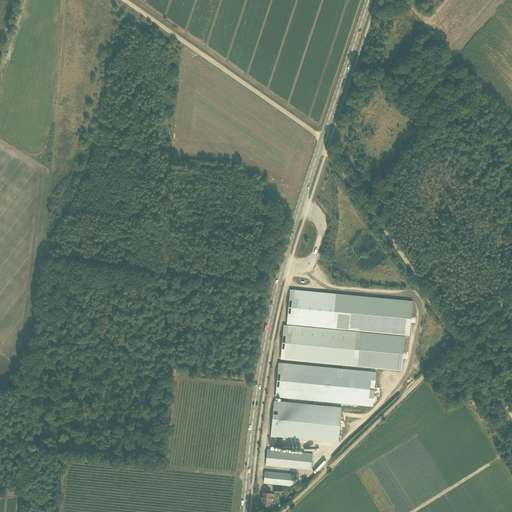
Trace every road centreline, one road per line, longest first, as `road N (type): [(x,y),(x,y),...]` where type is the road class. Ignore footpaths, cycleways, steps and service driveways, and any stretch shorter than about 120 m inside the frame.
road 1 (primary): [(243,511),(275,290),(368,0)]
road 2 (track): [(66,0),(34,383)]
road 3 (track): [(462,339),(284,511)]
road 4 (track): [(123,0),(322,143)]
road 5 (track): [(325,153),(462,339)]
road 6 (track): [(426,21),(325,153)]
road 7 (track): [(19,511),(19,443),(34,383)]
